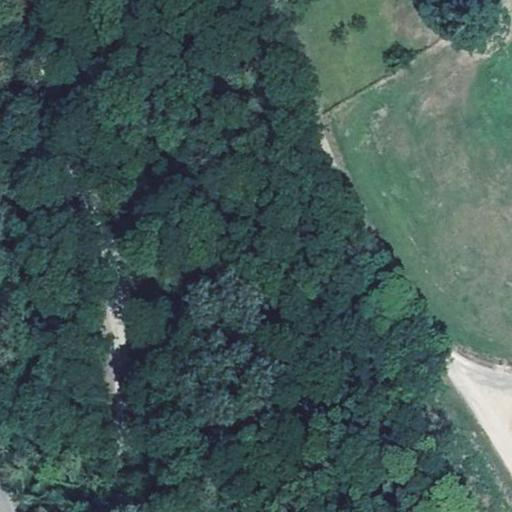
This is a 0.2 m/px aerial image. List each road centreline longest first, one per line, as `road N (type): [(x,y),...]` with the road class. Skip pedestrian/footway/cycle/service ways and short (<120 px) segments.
road 1 (unclassified): [(24,0),(109,273),(129,511)]
road 2 (unclassified): [(511,381),(458,366),(380,278),(269,0)]
